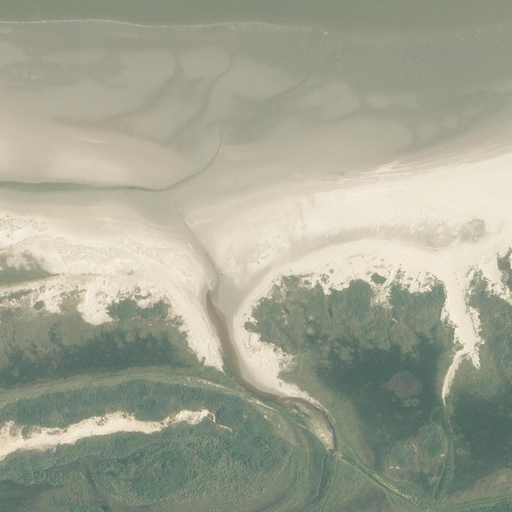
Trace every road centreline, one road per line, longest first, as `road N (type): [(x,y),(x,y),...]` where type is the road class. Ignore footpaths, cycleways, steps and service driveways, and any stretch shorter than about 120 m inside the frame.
road 1 (track): [(423,511),(214,379),(170,325)]
road 2 (track): [(214,379),(136,372),(0,397)]
